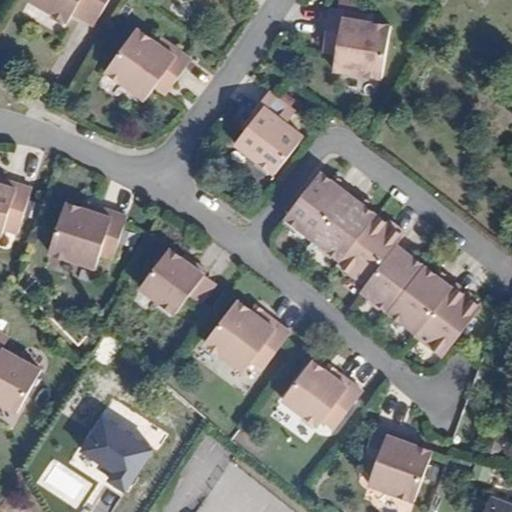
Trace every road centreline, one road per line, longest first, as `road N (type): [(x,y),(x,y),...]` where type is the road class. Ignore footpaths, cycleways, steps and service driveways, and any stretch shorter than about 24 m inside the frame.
road 1 (residential): [(248,246),(339,141),(511,275)]
road 2 (residential): [(248,246),(419,392),(450,394)]
road 3 (residential): [(162,174),(281,0)]
road 4 (residential): [(0,124),(162,174)]
